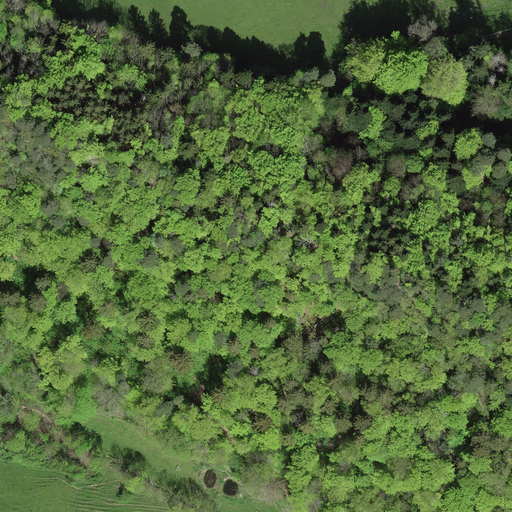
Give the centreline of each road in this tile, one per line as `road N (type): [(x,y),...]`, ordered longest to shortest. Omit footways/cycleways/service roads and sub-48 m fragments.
road 1 (track): [(0,247),(219,424),(285,511)]
road 2 (track): [(17,0),(124,42),(272,83)]
road 3 (track): [(272,83),(511,140)]
road 4 (track): [(511,30),(272,83)]
road 5 (track): [(272,83),(511,86)]
